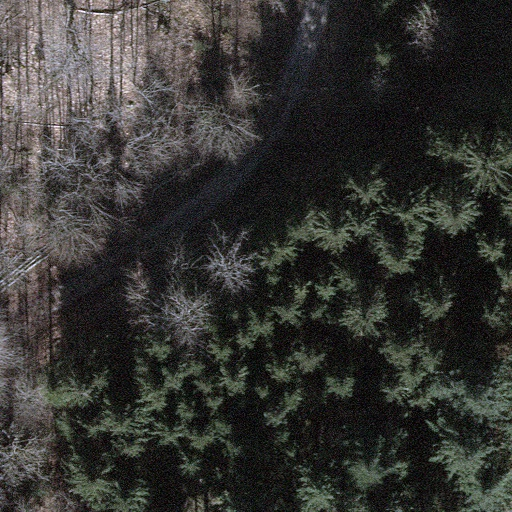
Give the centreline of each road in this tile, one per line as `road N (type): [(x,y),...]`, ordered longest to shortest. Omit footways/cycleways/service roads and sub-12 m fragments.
road 1 (track): [(313,0),(286,133),(187,213),(0,312)]
road 2 (track): [(511,23),(286,133)]
